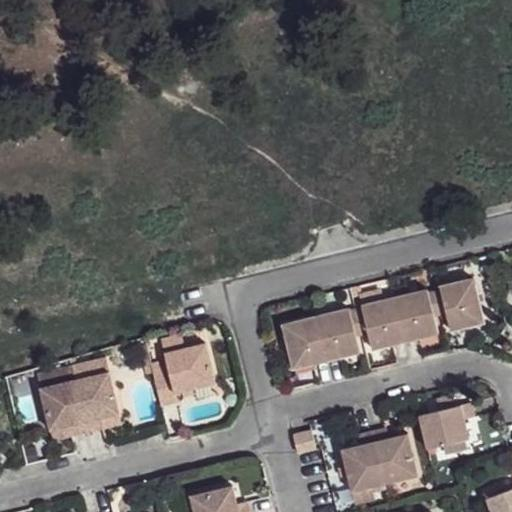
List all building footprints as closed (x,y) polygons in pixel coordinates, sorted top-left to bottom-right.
[(444,293),(449,317),(454,317),(459,331),(493,326),(482,282),(453,288),(450,292),(444,293)] [(402,300),(412,345),(446,335),(441,320),(437,297),(436,291),(402,300)] [(437,297),(441,320),(449,317),(444,293),(437,297)] [(377,336),(381,352),(412,345),(402,300),(372,308),(377,336)] [(363,309),(369,338),(377,336),(372,308),(363,309)] [(358,311),(363,338),(369,338),(363,309),(358,311)] [(325,318),(334,363),(365,353),(363,338),(358,311),(325,318)] [(298,372),(334,363),(325,318),(289,327),(298,372)] [(169,367),(153,372),(161,408),(179,403),(178,395),(214,385),(206,345),(166,354),(169,367)] [(119,372),(77,380),(90,437),(109,430),(107,419),(128,414),(119,372)] [(40,391),(48,431),(69,428),(73,439),(90,437),(77,380),(40,391)] [(426,411),(436,448),(478,436),(470,420),(481,415),(478,401),(426,411)] [(380,428),(393,485),(427,477),(417,436),(397,437),(393,426),(380,428)] [(341,449),(352,492),(393,485),(380,428),(365,433),(367,442),(341,449)] [(300,434),(303,449),(321,445),(319,429),(300,434)] [(193,491),(196,511),(252,511),(250,496),(233,495),(230,481),(193,491)] [(511,511),(511,485),(488,495),(494,511),(511,511)]
